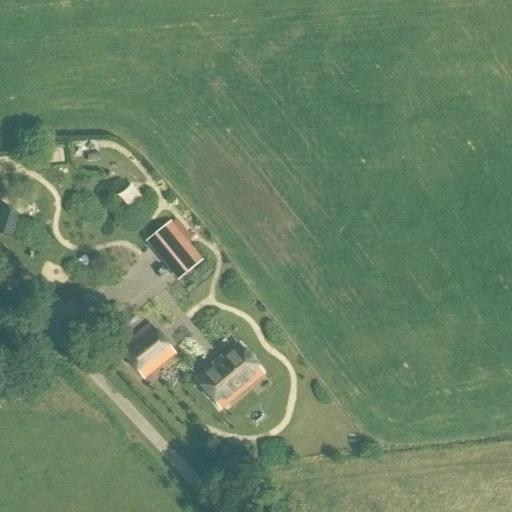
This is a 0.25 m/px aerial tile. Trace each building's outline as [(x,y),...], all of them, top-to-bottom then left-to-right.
[(87,154),(88,162),(100,161),(99,153),(87,154)] [(176,225),(164,235),(203,279),(215,268),(176,225)] [(191,316),(202,308),(194,296),(183,303),(191,316)] [(144,380),(175,355),(150,324),(118,349),(144,380)] [(220,358),(221,359),(214,365),(213,364),(195,379),(221,410),(263,375),(238,344),(220,358)]
